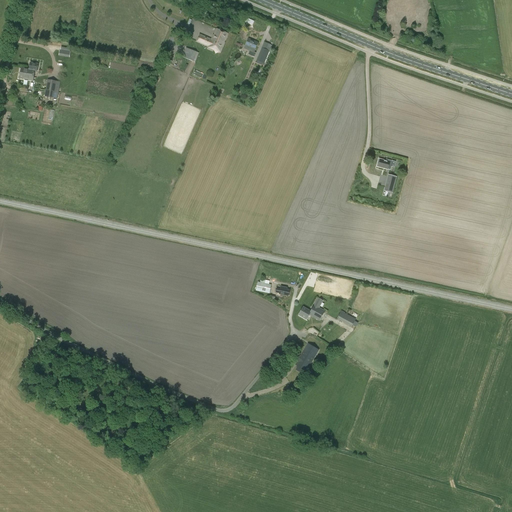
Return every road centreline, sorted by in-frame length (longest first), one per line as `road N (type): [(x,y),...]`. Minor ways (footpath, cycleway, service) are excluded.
road 1 (unclassified): [(0,305),(220,411),(233,406),(294,331)]
road 2 (primary): [(511,93),(267,2)]
